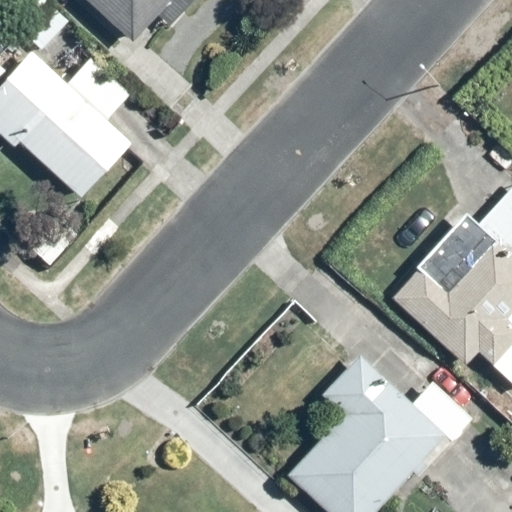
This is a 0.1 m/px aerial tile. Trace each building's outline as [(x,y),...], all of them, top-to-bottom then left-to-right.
[(189,0),(92,0),(93,5),(129,41),(158,12),(168,22),(189,0)] [(135,138),(106,112),(121,94),(80,58),(64,76),(31,47),(0,83),(0,131),(14,144),(19,139),(84,196),(135,138)] [(511,175),(475,215),(467,208),(389,293),(480,376),(491,364),(511,383),(511,175)] [(407,399),(360,349),(319,388),(346,417),(291,469),(331,511),(372,511),(469,421),(429,378),(407,399)] [(511,465),(483,469),(486,502),(511,500),(511,465)]
